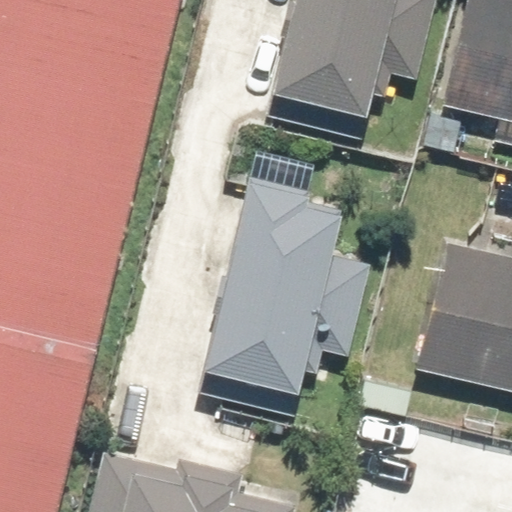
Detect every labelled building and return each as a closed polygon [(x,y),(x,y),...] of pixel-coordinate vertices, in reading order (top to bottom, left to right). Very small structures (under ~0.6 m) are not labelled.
[(0,0),(0,511),(52,511),(172,0),(0,0)] [(303,0),(286,80),(387,101),(397,54),(420,59),(431,0),(303,0)] [(511,0),(477,0),(455,92),(508,105),(500,134),(511,137),(511,0)] [(365,322),(379,260),(341,251),(351,204),(324,199),(327,183),(261,169),(220,355),(314,376),(327,314),(365,322)] [(511,249),(456,235),(427,353),(511,373),(511,249)] [(511,511),(511,455),(450,443),(436,511),(511,511)] [(94,511),(295,511),(300,491),(111,444),(94,511)] [(408,511),(413,493),(374,483),(366,511),(408,511)]
